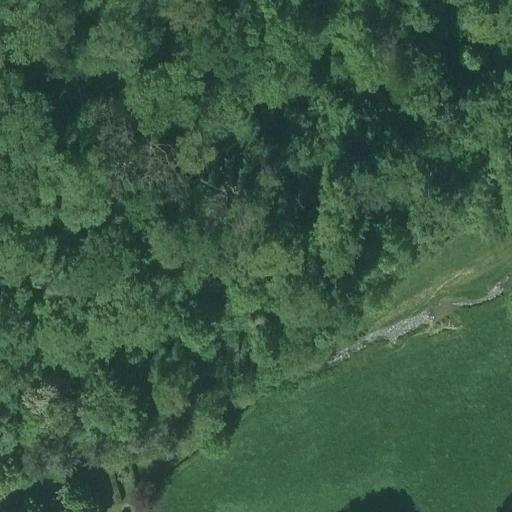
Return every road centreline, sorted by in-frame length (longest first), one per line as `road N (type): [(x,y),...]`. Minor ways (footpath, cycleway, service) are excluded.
road 1 (track): [(212,324),(0,363)]
road 2 (track): [(511,193),(318,284)]
